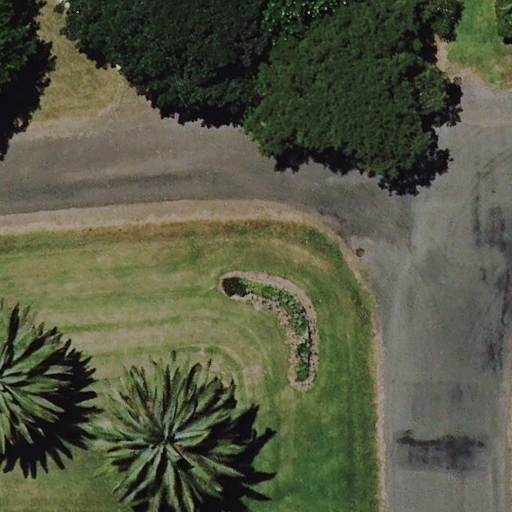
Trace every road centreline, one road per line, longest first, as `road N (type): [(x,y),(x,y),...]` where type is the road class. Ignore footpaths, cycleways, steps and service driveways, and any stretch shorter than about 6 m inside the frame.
road 1 (residential): [(452,136),(0,180)]
road 2 (residential): [(452,136),(463,511)]
